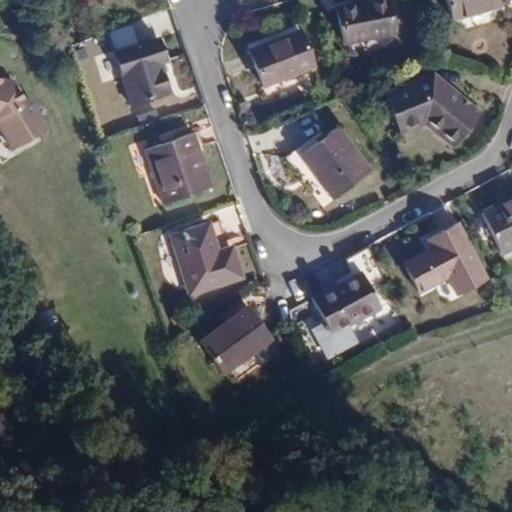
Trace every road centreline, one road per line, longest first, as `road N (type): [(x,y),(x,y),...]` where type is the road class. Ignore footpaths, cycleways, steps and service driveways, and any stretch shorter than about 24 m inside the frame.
road 1 (residential): [(188,12),(268,248),(322,257),(498,156),(511,115)]
road 2 (track): [(511,303),(326,353),(180,451),(110,484),(54,490)]
road 3 (track): [(288,376),(511,505)]
road 4 (track): [(0,290),(110,484)]
